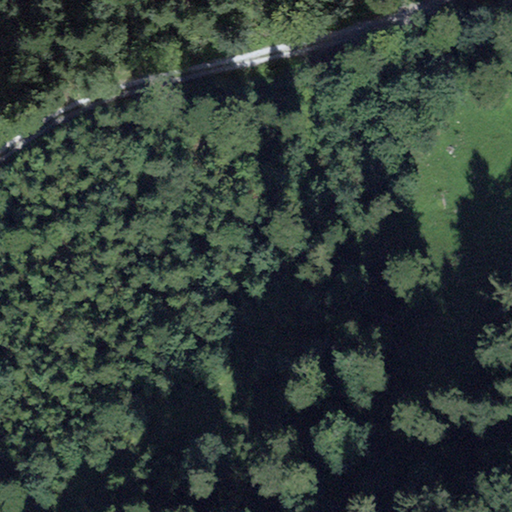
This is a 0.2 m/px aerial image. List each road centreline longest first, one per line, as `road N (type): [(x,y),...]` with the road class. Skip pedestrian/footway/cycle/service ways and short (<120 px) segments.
road 1 (track): [(26,511),(275,297),(289,189),(254,128),(158,78)]
road 2 (track): [(467,0),(158,78),(75,107),(0,149)]
